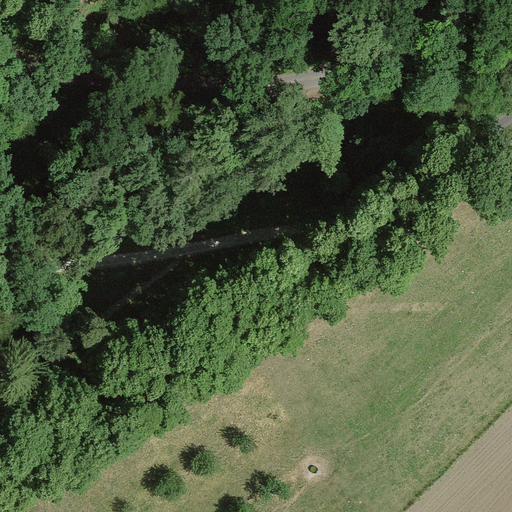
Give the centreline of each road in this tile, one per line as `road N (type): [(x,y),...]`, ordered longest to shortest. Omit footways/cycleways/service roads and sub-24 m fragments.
road 1 (unclassified): [(511,115),(341,221),(0,401)]
road 2 (unclassified): [(511,42),(237,90),(60,77),(0,58)]
